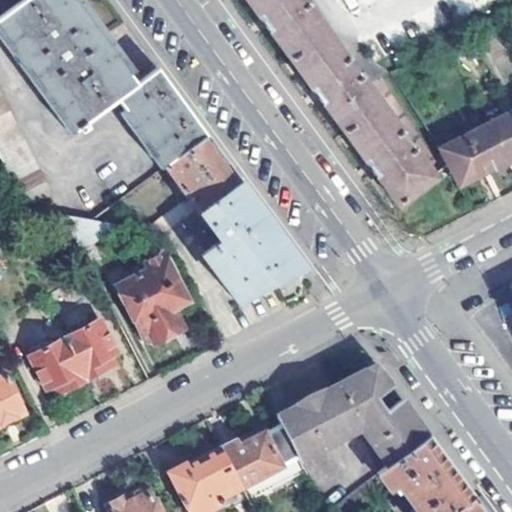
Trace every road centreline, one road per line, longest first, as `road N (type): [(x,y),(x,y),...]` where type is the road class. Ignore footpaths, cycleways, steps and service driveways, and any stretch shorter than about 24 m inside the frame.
road 1 (tertiary): [(387,288),(0,489)]
road 2 (tertiary): [(177,0),(387,288)]
road 3 (tertiary): [(387,288),(511,471)]
road 4 (tertiary): [(511,224),(387,288)]
